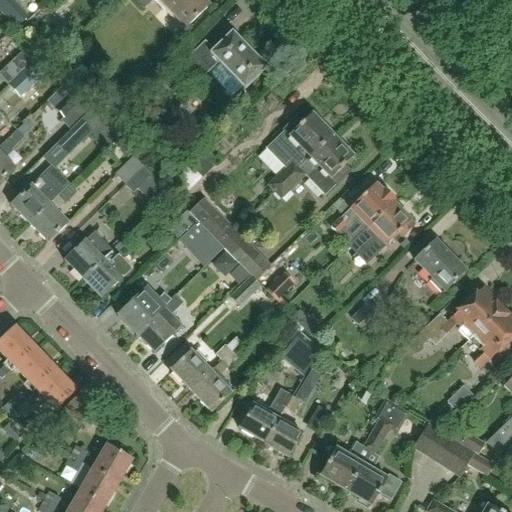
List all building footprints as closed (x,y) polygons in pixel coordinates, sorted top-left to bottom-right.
[(205,7),(198,0),(133,0),(144,11),(154,1),(182,30),(183,32),(207,8),(206,7),(205,7)] [(201,47),(185,63),(201,80),(218,64),(219,65),(209,74),(231,97),(241,88),(244,91),(265,71),(266,71),(267,70),(231,33),(229,34),(230,35),(209,55),(201,47)] [(0,76),(7,84),(25,68),(35,58),(26,48),(0,73),(0,76)] [(48,71),(36,59),(35,58),(25,68),(7,84),(20,98),(48,71)] [(63,86),(47,102),(64,120),(80,103),(63,86)] [(64,120),(61,123),(70,133),(90,113),(80,103),(64,120)] [(90,113),(70,133),(81,143),(82,145),(102,125),(90,113)] [(332,138),(311,116),(301,125),(296,120),(283,132),(289,138),(269,158),(283,172),(280,175),(289,184),(300,173),(298,171),(306,163),(332,138)] [(13,150),(24,139),(22,137),(33,127),(28,121),(6,143),(13,150)] [(81,143),(70,133),(57,146),(68,157),(81,143)] [(348,174),(343,169),(353,159),(332,138),(306,163),(298,171),(300,173),(289,184),(280,175),(268,187),(281,201),(281,200),(285,204),(293,197),(289,192),(305,178),(307,180),(310,177),(326,194),(334,186),(335,187),(348,174)] [(0,184),(15,170),(4,159),(13,151),(5,143),(0,148),(0,184)] [(204,158),(196,166),(206,175),(214,166),(204,158)] [(126,187),(145,169),(136,160),(117,178),(126,187)] [(69,184),(51,166),(30,186),(31,187),(11,207),(29,226),(59,197),(57,196),(69,184)] [(145,169),(126,187),(132,194),(151,176),(145,169)] [(47,245),(68,225),(56,213),(59,211),(58,210),(63,205),(63,206),(77,193),(69,184),(57,196),(59,197),(29,226),(47,245)] [(367,229),(392,205),(391,204),(393,201),(384,192),(382,194),(374,186),(349,211),(367,229)] [(402,239),(414,227),(392,205),(367,229),(385,247),(398,234),(402,239)] [(234,232),(215,212),(200,226),(207,234),(219,246),(234,232)] [(179,242),(198,224),(188,214),(169,232),(179,242)] [(337,236),(346,227),(340,221),(335,225),(330,230),(337,236)] [(207,234),(200,226),(198,224),(179,242),(189,252),(207,234)] [(269,267),(252,251),(234,232),(219,246),(224,251),(238,265),(250,278),(254,282),(269,267)] [(83,282),(111,252),(94,234),(65,263),(83,282)] [(131,249),(130,249),(123,241),(111,252),(83,282),(101,301),(132,272),(120,260),(131,249)] [(464,274),(451,261),(453,259),(448,254),(446,256),(434,243),(413,262),(431,281),(429,284),(441,296),(464,274)] [(176,244),(168,252),(173,257),(176,260),(184,252),(176,244)] [(224,251),(211,264),(220,274),(229,274),(238,265),(224,251)] [(276,303),(294,284),(284,275),(266,293),(276,303)] [(261,288),(259,287),(254,282),(250,278),(229,298),(239,309),(261,288)] [(159,312),(150,302),(155,297),(154,296),(165,285),(158,279),(118,317),(135,336),(156,315),(159,312)] [(468,342),(500,311),(497,308),(497,304),(491,298),(488,298),(481,291),(447,324),(440,316),(412,344),(419,351),(429,342),(435,348),(458,325),(462,329),(458,332),(468,342)] [(364,334),(383,316),(370,303),(351,321),(364,334)] [(480,370),(511,339),(511,317),(509,320),(500,311),(468,342),(469,343),(472,340),(485,353),(474,364),(480,370)] [(299,312),(291,320),(301,330),(302,331),(307,336),(311,340),(319,331),(309,321),(299,312)] [(154,355),(175,335),(156,315),(135,336),(154,355)] [(35,350),(14,329),(0,342),(0,354),(15,369),(35,350)] [(304,378),(320,349),(311,340),(302,331),(296,338),(281,353),(293,364),(290,367),(304,378)] [(222,362),(231,353),(225,347),(216,356),(222,362)] [(55,371),(35,350),(15,369),(35,390),(55,371)] [(171,372),(191,393),(214,371),(213,370),(210,372),(191,353),(171,372)] [(228,368),(237,359),(231,353),(222,362),(228,368)] [(234,392),(219,377),(228,368),(221,362),(213,370),(214,371),(191,393),(206,409),(211,414),(234,392)] [(76,392),(55,371),(35,390),(56,412),(76,392)] [(511,376),(507,382),(508,382),(502,388),(510,396),(511,394),(511,376)] [(301,387),(294,399),(299,402),(303,405),(310,393),(301,387)] [(455,413),(472,397),(463,388),(447,403),(448,404),(455,413)] [(278,422),(286,409),(293,398),(284,393),(270,417),(267,415),(269,412),(255,403),(253,406),(252,406),(250,409),(238,430),(264,446),(278,422)] [(96,412),(80,396),(64,411),(80,428),(96,412)] [(17,397),(4,409),(10,416),(23,405),(17,397)] [(295,409),(299,402),(294,399),(293,398),(286,409),(292,414),(295,409)] [(448,404),(439,413),(446,421),(455,413),(448,404)] [(35,418),(22,429),(29,437),(42,425),(35,418)] [(498,456),(511,442),(511,418),(485,444),(498,457),(499,457),(498,456)] [(383,442),(392,426),(381,420),(372,435),(383,442)] [(287,460),(302,436),(278,422),(264,446),(287,460)] [(21,437),(9,424),(2,431),(15,443),(21,437)] [(424,456),(438,433),(426,426),(412,449),(424,456)] [(223,428),(214,444),(224,449),(233,433),(223,428)] [(435,464),(450,440),(438,433),(424,456),(435,464)] [(368,454),(374,457),(383,442),(372,435),(363,449),(355,444),(348,458),(335,450),(319,478),(335,487),(345,493),(368,454)] [(467,435),(460,446),(478,457),(485,446),(467,435)] [(447,471),(462,448),(450,440),(435,464),(447,471)] [(118,484),(132,461),(118,453),(121,448),(109,441),(92,469),(118,484)] [(82,463),(87,454),(75,447),(70,456),(82,463)] [(466,467),(473,455),(462,448),(447,471),(458,479),(466,467)] [(371,508),(387,481),(372,472),(375,468),(374,468),(378,460),(374,457),(368,454),(345,493),(371,508)] [(493,467),(476,458),(473,455),(466,467),(486,479),(493,467)] [(77,472),(82,463),(70,456),(65,466),(77,472)] [(104,507),(118,484),(92,469),(79,492),(104,507)] [(101,511),(104,507),(79,492),(67,511),(101,511)] [(55,509),(60,500),(48,493),(43,502),(55,509)] [(38,511),(53,511),(55,509),(43,502),(38,511)] [(446,511),(447,511),(432,503),(426,511),(446,511)]
